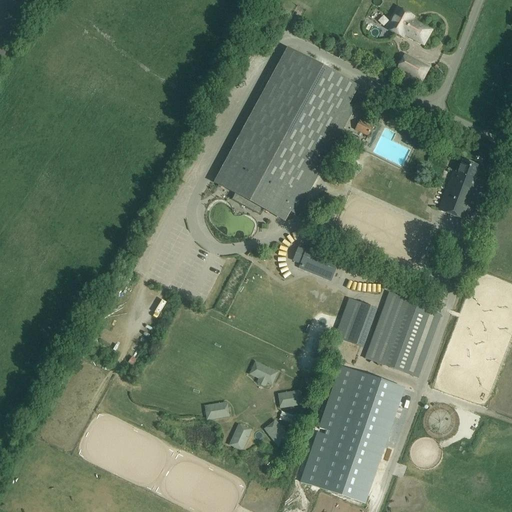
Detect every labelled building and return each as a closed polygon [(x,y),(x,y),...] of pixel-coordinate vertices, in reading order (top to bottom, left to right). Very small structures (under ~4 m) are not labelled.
[(413,17),(397,8),(386,28),(402,37),(404,34),(423,44),(431,30),(412,20),(413,17)] [(357,87),(287,49),(215,182),(220,185),(219,186),(223,188),(224,187),(264,209),(263,211),(268,213),(268,211),(285,220),(290,211),(296,215),(354,109),(347,105),(357,87)] [(428,67),(410,58),(405,55),(398,68),(420,81),(428,67)] [(391,116),(388,123),(400,129),(403,122),(391,116)] [(404,138),(411,142),(414,137),(407,132),(404,138)] [(354,166),(360,170),(363,164),(357,160),(354,166)] [(465,221),(479,181),(474,179),(479,166),(462,160),(456,176),(451,174),(437,210),(465,221)] [(299,248),(293,261),(301,264),(300,267),(317,274),(318,272),(330,276),(336,260),(331,258),(334,252),(312,243),(309,249),(308,248),(307,251),(299,248)] [(285,279),(295,276),(285,246),(279,248),(282,256),(278,258),(285,279)] [(455,247),(449,261),(459,265),(465,250),(455,247)] [(350,282),(349,290),(378,291),(379,283),(350,282)] [(429,308),(389,294),(366,359),(416,377),(436,320),(426,317),(429,308)] [(356,302),(343,340),(362,347),(375,309),(356,302)] [(255,364),(250,375),(271,384),(276,374),(255,364)] [(365,506),(406,392),(343,370),(302,484),(365,506)] [(299,393),(279,396),(280,408),(301,405),(299,393)] [(109,397),(105,402),(112,408),(116,404),(109,397)] [(227,404),(205,408),(207,420),(229,417),(227,404)] [(275,423),(265,430),(278,446),(287,439),(275,423)] [(250,432),(239,427),(231,446),(242,450),(250,432)]
